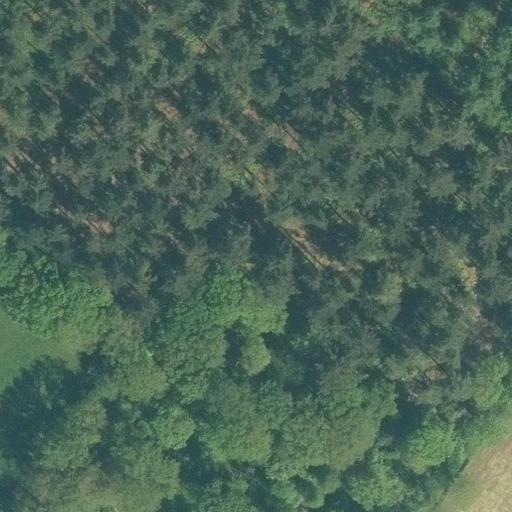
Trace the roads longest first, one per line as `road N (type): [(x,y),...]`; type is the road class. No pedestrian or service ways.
road 1 (track): [(327,0),(511,137)]
road 2 (track): [(511,345),(398,511)]
